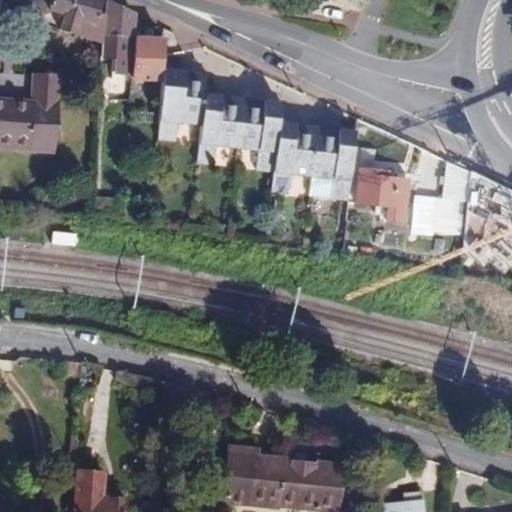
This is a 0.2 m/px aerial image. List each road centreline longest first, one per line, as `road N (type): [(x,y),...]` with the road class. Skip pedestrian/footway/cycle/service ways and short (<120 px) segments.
road 1 (residential): [(0,341),(157,364),(511,471)]
road 2 (unclassified): [(161,0),(467,150),(511,164)]
road 3 (unclassified): [(483,75),(358,62),(257,21),(161,0)]
